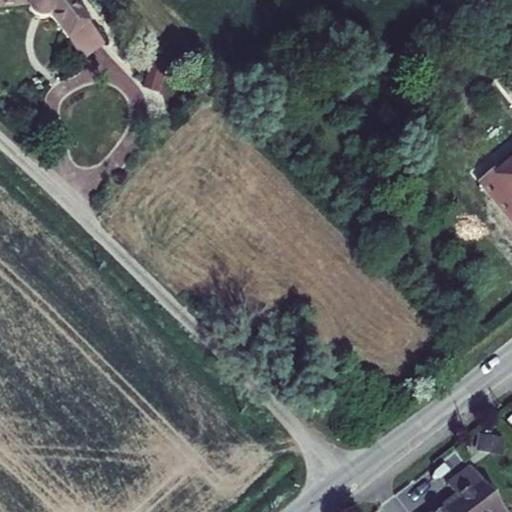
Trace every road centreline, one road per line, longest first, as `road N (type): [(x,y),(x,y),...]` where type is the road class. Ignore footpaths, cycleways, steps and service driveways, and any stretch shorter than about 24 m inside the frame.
road 1 (residential): [(343,484),(280,407),(0,139)]
road 2 (tertiary): [(343,484),(511,356)]
